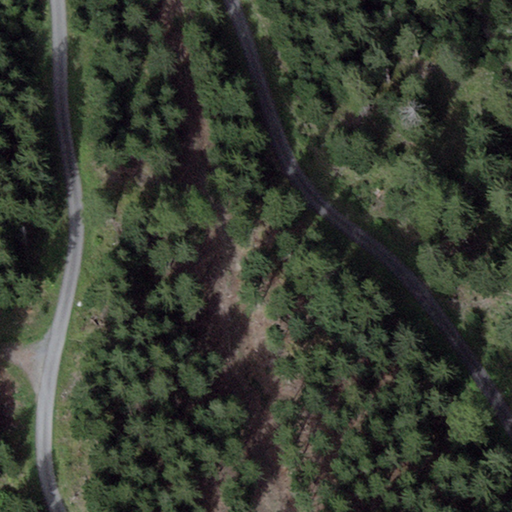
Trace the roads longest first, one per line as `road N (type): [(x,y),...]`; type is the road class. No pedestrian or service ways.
road 1 (unclassified): [(230,0),(299,186),(397,264),(511,429)]
road 2 (unclassified): [(58,511),(43,444),(45,404),(76,207),(63,140),(56,0)]
